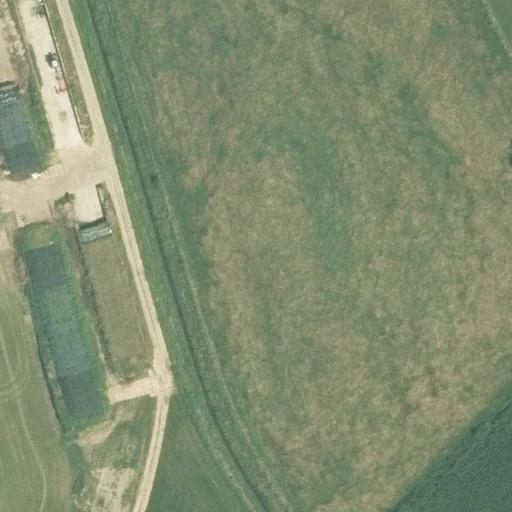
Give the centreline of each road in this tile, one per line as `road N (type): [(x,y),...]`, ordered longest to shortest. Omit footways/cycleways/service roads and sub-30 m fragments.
road 1 (track): [(98,0),(220,424),(278,511)]
road 2 (track): [(56,0),(151,331),(161,410),(137,511)]
